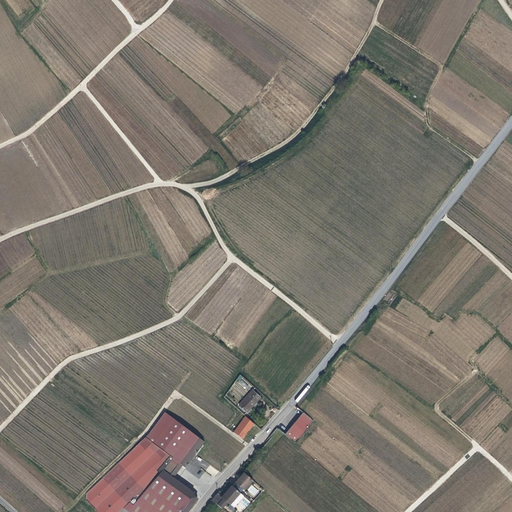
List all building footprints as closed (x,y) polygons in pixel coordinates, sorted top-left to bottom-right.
[(247,412),(260,397),(252,390),(238,405),(247,412)] [(302,411),(283,433),(293,441),(312,420),(302,411)] [(244,439),(254,422),(244,416),(234,433),(244,439)] [(188,511),(195,503),(198,499),(194,495),(195,494),(173,477),(162,470),(172,458),(147,438),(139,439),(85,491),(86,499),(98,511),(114,511),(128,499),(132,502),(133,500),(148,511),(188,511)] [(181,465),(172,458),(162,470),(173,477),(181,465)] [(254,480),(245,473),(242,477),(241,479),(234,487),(242,494),(254,480)] [(234,487),(233,486),(225,495),(230,500),(227,502),(230,505),(231,504),(234,507),(244,495),(242,494),(234,487)] [(248,490),(255,496),(259,491),(252,486),(248,490)] [(222,498),(218,494),(212,500),(217,505),(223,498),(222,498)] [(217,505),(222,509),(225,505),(225,504),(227,502),(223,498),(217,505)]
